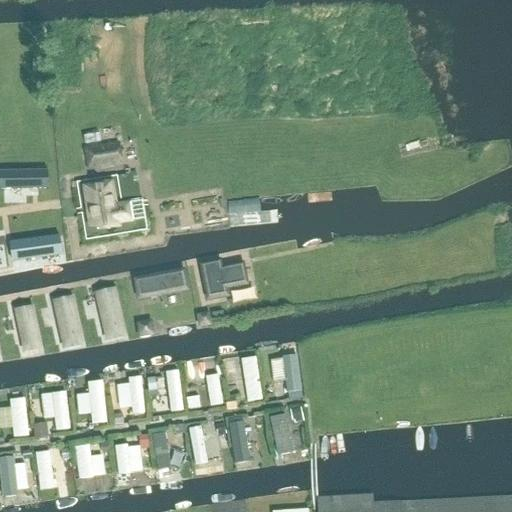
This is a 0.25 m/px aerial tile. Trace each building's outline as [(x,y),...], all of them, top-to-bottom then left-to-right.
[(83,148),(87,172),(123,166),(119,143),(83,148)] [(77,152),(62,156),(66,174),(81,171),(77,152)] [(0,190),(48,189),(47,170),(0,171),(0,190)] [(113,180),(80,186),(88,231),(92,230),(93,234),(121,229),(120,226),(134,223),(130,202),(117,204),(113,180)] [(59,236),(9,243),(12,262),(62,257),(59,236)] [(198,264),(205,303),(228,298),(227,290),(247,286),(246,278),(242,262),(222,266),(221,260),(198,264)] [(132,279),(136,302),(189,292),(184,269),(132,279)] [(113,290),(95,294),(106,341),(123,337),(113,290)] [(71,298),(53,302),(63,349),(81,345),(71,298)] [(31,308),(15,311),(23,353),(39,349),(31,308)] [(270,360),(273,383),(285,381),(286,394),(287,393),(288,401),(303,399),(297,354),(282,356),(282,358),(270,360)] [(240,359),(247,403),(262,401),(255,357),(240,359)] [(178,370),(165,372),(170,413),(183,411),(178,370)] [(205,377),(209,407),(222,405),(218,375),(205,377)] [(130,400),(131,415),(145,414),(141,376),(128,378),(129,384),(117,385),(118,401),(130,400)] [(155,377),(147,378),(149,398),(158,397),(155,377)] [(89,394),(76,395),(78,415),(90,414),(91,425),(106,423),(102,381),(88,382),(89,394)] [(41,395),(43,419),(54,418),(55,432),(70,430),(66,391),(51,393),(51,394),(41,395)] [(199,396),(186,398),(188,410),(201,408),(199,396)] [(237,410),(235,397),(224,399),(226,412),(237,410)] [(28,437),(25,398),(9,400),(10,408),(0,408),(0,429),(12,428),(13,438),(28,437)] [(301,407),(289,410),(292,421),(293,421),(294,424),(304,421),(301,407)] [(127,424),(127,414),(117,415),(118,425),(127,424)] [(284,416),(268,420),(277,456),(293,453),(284,416)] [(243,422),(228,424),(234,465),(249,463),(243,422)] [(48,438),(47,423),(32,425),(34,439),(48,438)] [(225,423),(216,424),(218,436),(226,434),(225,423)] [(185,425),(174,426),(175,434),(185,434),(185,425)] [(200,427),(187,430),(194,466),(207,463),(200,427)] [(164,433),(151,435),(157,471),(170,468),(164,433)] [(147,435),(138,436),(140,450),(149,448),(147,435)] [(108,442),(100,443),(101,454),(109,453),(108,442)] [(89,445),(74,446),(79,480),(93,478),(93,477),(105,476),(102,455),(90,457),(89,445)] [(127,445),(114,446),(118,475),(131,474),(131,473),(142,471),(139,446),(128,448),(127,445)] [(70,449),(60,450),(61,460),(71,459),(70,449)] [(49,451),(35,453),(39,491),(53,490),(49,451)] [(14,456),(0,457),(0,481),(2,498),(18,496),(17,490),(27,489),(24,464),(15,465),(14,456)] [(511,511),(511,496),(398,503),(317,507),(316,511),(511,511)]
